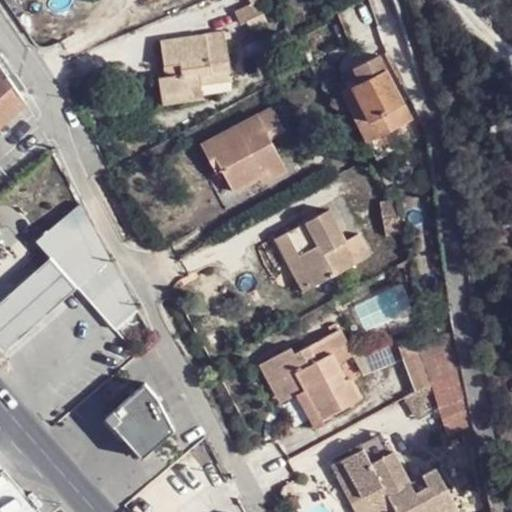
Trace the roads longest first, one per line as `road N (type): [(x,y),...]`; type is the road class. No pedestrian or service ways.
road 1 (residential): [(0,30),(256,507)]
road 2 (residential): [(401,0),(433,109),(456,303),(499,511)]
road 3 (secondary): [(0,398),(98,511)]
